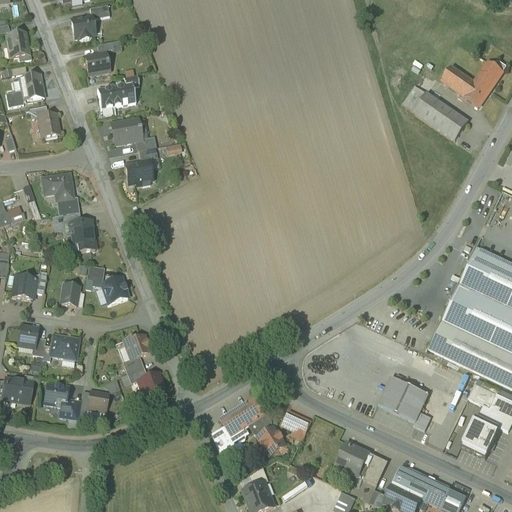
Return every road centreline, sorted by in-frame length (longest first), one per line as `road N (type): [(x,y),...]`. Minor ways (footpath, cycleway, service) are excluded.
road 1 (residential): [(511,120),(433,254),(388,294),(280,364)]
road 2 (residential): [(511,497),(312,405),(280,364)]
road 3 (residential): [(192,411),(86,449),(22,440)]
road 4 (residential): [(94,155),(154,314)]
road 5 (residential): [(35,0),(94,155)]
road 6 (residential): [(154,314),(111,329),(0,312)]
